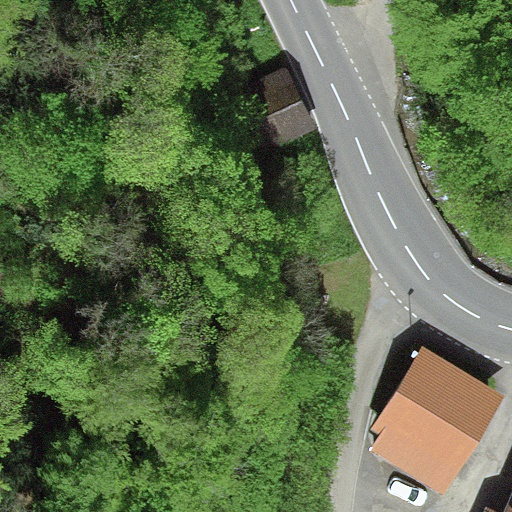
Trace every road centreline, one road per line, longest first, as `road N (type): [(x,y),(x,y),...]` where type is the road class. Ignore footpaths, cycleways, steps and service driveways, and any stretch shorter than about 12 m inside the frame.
road 1 (tertiary): [(426,268),(391,211),(293,0)]
road 2 (unclassified): [(426,268),(382,327),(352,415),(333,511)]
